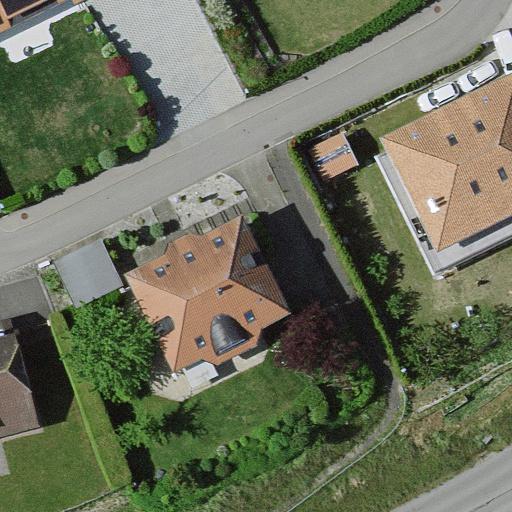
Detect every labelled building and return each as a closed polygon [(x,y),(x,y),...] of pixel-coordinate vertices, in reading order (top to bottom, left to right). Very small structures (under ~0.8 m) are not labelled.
[(105,0),(0,0),(0,42),(79,2),(84,11),(105,0)] [(511,89),(378,155),(434,269),(511,231),(511,89)] [(286,331),(239,234),(121,291),(168,388),(286,331)] [(118,300),(98,253),(52,272),(72,319),(118,300)] [(0,451),(38,443),(17,355),(0,358),(0,451)]
